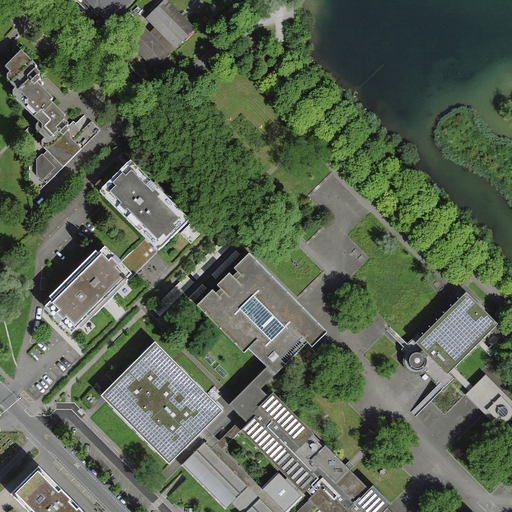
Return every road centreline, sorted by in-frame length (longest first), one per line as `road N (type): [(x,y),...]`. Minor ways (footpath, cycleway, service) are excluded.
road 1 (residential): [(34,0),(244,196)]
road 2 (residential): [(118,511),(0,393)]
